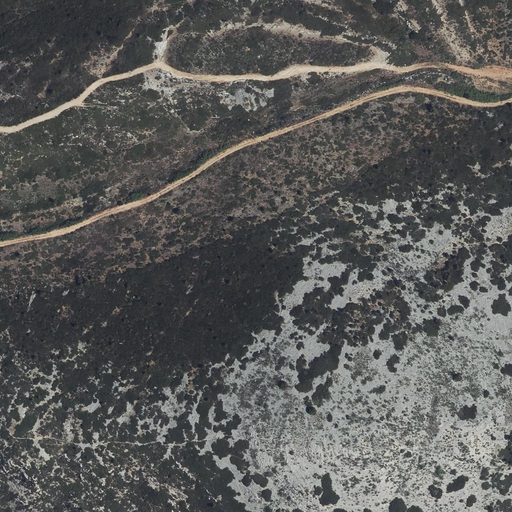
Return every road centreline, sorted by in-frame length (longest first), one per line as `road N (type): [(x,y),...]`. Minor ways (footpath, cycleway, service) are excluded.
road 1 (track): [(0,246),(66,233),(143,203),(248,144),(375,97),(417,90),(474,104),(511,100)]
road 2 (track): [(160,64),(203,79),(441,64),(511,79)]
road 3 (track): [(0,131),(52,116),(108,78),(160,64)]
